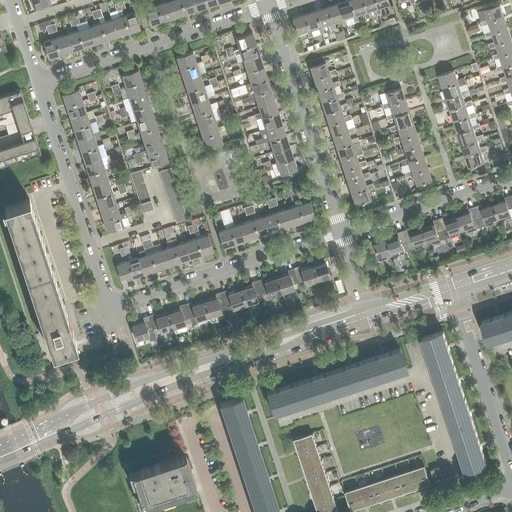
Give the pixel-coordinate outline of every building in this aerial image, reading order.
[(51,3),(49,0),(31,0),(34,9),(51,3)] [(155,4),(161,20),(172,17),(167,0),(155,4)] [(167,0),(172,17),(184,13),(179,0),(167,0)] [(192,0),(179,0),(184,13),(195,9),(192,0)] [(204,0),(192,0),(195,9),(207,5),(204,0)] [(353,21),(355,20),(348,0),(345,0),(337,3),(344,24),(346,24),(344,17),(351,15),(353,21)] [(364,18),(367,17),(361,0),(348,0),(355,20),(358,20),(355,13),(362,11),(364,18)] [(376,14),(378,13),(374,0),(361,0),(367,17),(369,16),(367,9),(374,7),(376,14)] [(374,0),(378,13),(381,12),(378,6),(388,3),(387,0),(374,0)] [(342,25),(344,24),(337,3),(326,7),(333,28),(335,27),(333,21),(339,18),(342,25)] [(144,8),(149,24),(161,20),(155,4),(144,8)] [(484,9),(487,19),(488,21),(503,16),(499,4),(484,9)] [(330,29),(333,28),(326,7),(314,10),(321,32),(323,31),(321,24),(328,22),(330,29)] [(303,14),(310,36),(312,35),(310,28),(317,26),(319,33),(321,32),(314,10),(303,14)] [(134,12),(123,15),(128,32),(140,28),(134,12)] [(308,36),(310,36),(303,14),(291,18),(296,33),(305,30),(308,36)] [(123,15),(111,19),(117,36),(128,32),(123,15)] [(488,21),(487,19),(480,21),(481,26),(488,23),(491,30),(491,32),(507,27),(503,16),(488,21)] [(381,22),(382,26),(395,22),(393,18),(381,22)] [(111,19),(100,23),(105,40),(117,36),(111,19)] [(100,23),(88,27),(94,43),(105,40),(100,23)] [(88,27),(77,30),(82,47),(94,43),(88,27)] [(491,32),(491,30),(484,33),(485,37),(492,35),(494,42),(495,44),(510,39),(507,27),(491,32)] [(77,30),(65,34),(71,51),(82,47),(77,30)] [(331,42),(337,41),(335,33),(333,30),(327,31),(331,42)] [(234,37),(238,48),(255,43),(251,31),(234,37)] [(335,33),(337,41),(345,38),(342,31),(335,33)] [(65,34),(54,38),(59,55),(71,51),(65,34)] [(59,55),(54,38),(42,42),(48,58),(59,55)] [(495,44),(494,42),(487,44),(489,48),(496,46),(498,53),(499,55),(511,50),(511,43),(510,39),(495,44)] [(258,54),(255,43),(238,48),(242,60),(258,54)] [(511,50),(499,55),(498,53),(491,55),(493,60),(500,57),(502,64),(503,66),(511,63),(511,50)] [(179,68),(195,63),(192,51),(175,56),(179,68)] [(262,66),(258,54),(242,60),(246,71),(262,66)] [(309,66),(313,78),(328,73),(327,71),(324,61),(309,66)] [(199,74),(195,63),(179,68),(183,79),(199,74)] [(511,63),(503,66),(502,64),(495,67),(496,71),(503,69),(506,76),(506,78),(511,75),(511,63)] [(266,77),(262,66),(246,71),(249,83),(266,77)] [(120,74),(124,86),(141,81),(137,69),(120,74)] [(334,69),(327,71),(328,73),(313,78),(317,90),(332,85),(331,82),(329,76),(336,73),(334,69)] [(438,74),(442,86),(457,81),(456,79),(453,69),(438,74)] [(203,85),(199,74),(183,79),(186,91),(203,85)] [(511,75),(506,78),(506,76),(499,78),(500,82),(507,80),(509,87),(510,89),(511,88),(511,75)] [(442,86),(446,98),(461,93),(460,90),(458,83),(465,81),(463,76),(456,79),(457,81),(442,86)] [(269,89),(266,77),(249,83),(244,84),(247,92),(248,96),(253,94),(269,89)] [(338,80),(331,82),(332,85),(317,90),(320,101),(336,96),(335,94),(333,87),(339,85),(338,80)] [(144,92),(141,81),(124,86),(128,97),(144,92)] [(207,97),(203,85),(186,91),(190,102),(207,97)] [(389,103),(404,99),(400,86),(385,91),(388,102),(389,103)] [(65,105),(82,100),(78,88),(62,94),(65,105)] [(446,98),(449,109),(465,104),(464,102),(461,95),(468,92),(468,90),(467,88),(460,90),(461,93),(446,98)] [(7,93),(12,109),(13,111),(25,107),(19,89),(7,93)] [(273,100),(269,89),(253,94),(257,105),(273,100)] [(148,103),(144,92),(128,97),(132,109),(148,103)] [(342,92),(335,94),(336,96),(320,101),(324,112),(339,107),(339,105),(336,98),(343,96),(342,92)] [(12,109),(7,93),(0,95),(0,110),(1,113),(12,109)] [(210,108),(207,97),(190,102),(194,113),(210,108)] [(393,115),(408,110),(404,99),(389,103),(388,102),(381,104),(383,108),(390,106),(392,113),(393,115)] [(449,109),(453,121),(468,116),(468,113),(465,106),(472,104),(471,99),(464,102),(465,104),(449,109)] [(86,111),(82,100),(65,105),(69,117),(86,111)] [(277,111),(273,100),(257,105),(261,117),(277,111)] [(152,115),(148,103),(132,109),(136,120),(152,115)] [(346,103),(339,105),(339,107),(324,112),(328,124),(343,119),(342,117),(340,110),(347,107),(346,103)] [(17,125),(30,120),(25,107),(13,111),(17,125)] [(214,119),(210,108),(194,113),(197,125),(214,119)] [(35,136),(30,120),(17,125),(13,111),(12,109),(1,113),(0,113),(0,146),(11,143),(23,139),(35,136)] [(362,113),(366,124),(372,121),(368,110),(362,113)] [(396,126),(412,122),(408,110),(393,115),(392,113),(385,115),(386,120),(393,117),(396,124),(396,126)] [(89,123),(86,111),(69,117),(73,128),(89,123)] [(280,123),(277,111),(261,117),(264,128),(280,123)] [(453,121),(457,132),(472,127),(471,124),(469,118),(476,115),(475,111),(468,113),(468,116),(453,121)] [(349,114),(342,117),(343,119),(328,124),(332,135),(347,130),(346,128),(344,121),(351,119),(349,114)] [(139,131),(156,126),(152,115),(136,120),(139,131)] [(218,131),(214,119),(197,125),(201,136),(218,131)] [(489,122),(488,123),(490,130),(496,128),(494,121),(489,122)] [(400,138),(415,133),(412,122),(396,126),(396,124),(389,127),(390,131),(397,129),(399,136),(400,138)] [(457,132),(461,143),(476,138),(475,136),(473,129),(480,127),(478,122),(471,124),(472,127),(457,132)] [(93,134),(89,123),(73,128),(77,140),(93,134)] [(284,134),(280,123),(264,128),(268,139),(284,134)] [(159,137),(156,126),(139,131),(143,143),(159,137)] [(353,126),(346,128),(347,130),(332,135),(335,147),(351,142),(350,139),(348,132),(354,130),(353,126)] [(222,142),(218,131),(201,136),(205,148),(222,142)] [(404,149),(419,145),(415,133),(400,138),(399,136),(392,138),(394,143),(401,140),(403,147),(404,149)] [(97,146),(93,134),(77,140),(80,151),(97,146)] [(288,146),(284,134),(268,139),(272,151),(288,146)] [(461,143),(464,155),(480,150),(479,147),(477,140),(484,138),(482,134),(475,136),(476,138),(461,143)] [(23,139),(29,157),(40,153),(35,136),(23,139)] [(143,143),(147,154),(163,149),(159,137),(143,143)] [(335,147),(339,158),(354,153),(354,151),(351,144),(358,141),(357,137),(350,139),(351,142),(335,147)] [(23,139),(11,143),(17,161),(29,157),(23,139)] [(11,143),(0,146),(0,147),(6,164),(17,161),(11,143)] [(494,145),(498,157),(505,155),(501,143),(495,145),(494,145)] [(427,168),(423,156),(419,145),(404,149),(403,147),(396,150),(397,154),(404,152),(407,159),(399,161),(401,166),(408,163),(410,170),(411,173),(427,168)] [(464,155),(468,167),(484,162),(480,152),(487,150),(486,145),(479,147),(480,150),(464,155)] [(101,157),(97,146),(80,151),(84,163),(101,157)] [(288,146),(272,151),(276,162),(292,157),(288,146)] [(361,148),(354,151),(354,153),(339,158),(343,169),(358,164),(357,162),(355,155),(362,153),(361,148)] [(167,160),(163,149),(147,154),(151,166),(167,160)] [(383,157),(385,163),(391,161),(389,154),(383,157)] [(104,169),(101,157),(84,163),(88,174),(104,169)] [(295,169),(292,157),(276,162),(279,174),(295,169)] [(343,169),(347,181),(362,176),(361,173),(359,166),(366,164),(364,160),(357,162),(358,164),(343,169)] [(158,171),(160,176),(171,172),(169,167),(158,171)] [(412,175),(415,184),(430,179),(427,168),(411,173),(410,170),(403,172),(405,177),(412,175)] [(88,174),(92,185),(108,180),(104,169),(88,174)] [(141,174),(140,170),(140,169),(130,173),(131,177),(141,174)] [(347,181),(350,192),(366,187),(365,185),(363,178),(369,176),(368,171),(361,173),(362,176),(347,181)] [(161,181),(173,177),(171,172),(160,176),(161,181)] [(131,177),(133,182),(143,179),(141,174),(131,177)] [(161,181),(163,186),(174,182),(173,177),(161,181)] [(145,184),(143,179),(133,182),(134,188),(145,184)] [(112,191),(108,180),(92,185),(95,197),(112,191)] [(391,183),(393,191),(399,189),(397,181),(391,183)] [(165,191),(176,188),(174,182),(163,186),(165,191)] [(372,182),(365,185),(366,187),(350,192),(354,204),(369,199),(366,189),(373,187),(372,182)] [(165,191),(167,197),(178,193),(176,188),(165,191)] [(148,194),(146,189),(136,192),(137,197),(148,194)] [(116,203),(112,191),(95,197),(99,208),(116,203)] [(168,202),(180,198),(178,193),(167,197),(168,202)] [(137,197),(139,202),(149,199),(148,194),(137,197)] [(505,202),(493,205),(497,218),(503,216),(504,220),(511,216),(511,202),(510,195),(503,197),(505,202)] [(4,206),(52,353),(77,345),(29,198),(4,206)] [(168,202),(170,207),(181,203),(180,198),(168,202)] [(149,199),(139,202),(142,211),(152,207),(149,199)] [(308,200),(297,204),(302,221),(314,217),(308,200)] [(119,214),(116,203),(99,208),(103,220),(119,214)] [(172,212),(183,208),(181,203),(170,207),(172,212)] [(297,204),(286,208),(291,225),(302,221),(297,204)] [(497,218),(493,205),(483,209),(481,205),(474,207),(481,227),(493,223),(492,220),(497,218)] [(469,213),(458,217),(462,230),(467,228),(468,232),(481,227),(474,207),(468,209),(469,213)] [(172,212),(173,217),(185,214),(183,208),(172,212)] [(286,208),(274,212),(280,228),(291,225),(286,208)] [(223,223),(227,221),(223,210),(219,211),(212,213),(215,220),(222,218),(223,223)] [(274,212),(263,215),(268,232),(280,228),(274,212)] [(123,226),(119,214),(103,220),(107,231),(123,226)] [(175,222),(187,219),(185,214),(173,217),(175,222)] [(263,215),(251,219),(257,236),(268,232),(263,215)] [(462,230),(458,217),(446,221),(445,217),(438,219),(445,239),(458,235),(456,232),(462,230)] [(251,219),(240,223),(245,239),(257,236),(251,219)] [(445,239),(438,219),(432,221),(434,225),(422,229),(427,245),(445,239)] [(245,239),(240,223),(229,227),(234,243),(245,239)] [(222,247),(234,243),(229,227),(217,230),(222,247)] [(427,245),(422,229),(410,233),(409,229),(403,231),(409,251),(415,249),(427,245)] [(409,251),(403,231),(397,233),(398,236),(386,240),(392,256),(409,251)] [(207,234),(195,238),(200,254),(212,250),(207,234)] [(195,238),(183,241),(189,258),(200,254),(195,238)] [(392,256),(386,240),(375,244),(373,240),(367,242),(374,262),(386,258),(385,255),(390,253),(391,257),(392,256)] [(172,245),(177,262),(189,258),(183,241),(172,245)] [(161,249),(166,265),(177,262),(172,245),(161,249)] [(149,253),(155,269),(166,265),(161,249),(149,253)] [(138,256),(143,273),(155,269),(149,253),(138,256)] [(138,256),(127,260),(132,277),(143,273),(138,256)] [(330,265),(328,257),(323,258),(324,262),(311,267),(315,281),(330,277),(326,266),(330,265)] [(120,280),(132,277),(127,260),(115,264),(120,280)] [(291,269),(296,283),(303,280),(305,285),(315,281),(311,267),(301,270),(300,266),(291,269)] [(275,278),(280,294),(293,289),(292,284),(296,283),(291,269),(287,271),(288,274),(275,278)] [(263,278),(256,281),(260,295),(262,294),(265,304),(271,302),(269,297),(280,294),(275,278),(264,282),(263,278)] [(260,295),(256,281),(251,282),(252,286),(239,290),(244,305),(257,301),(255,296),(260,295)] [(244,305),(239,290),(228,294),(227,290),(220,293),(226,311),(227,311),(228,315),(234,314),(232,309),(244,305)] [(226,311),(220,293),(215,294),(216,298),(203,302),(208,317),(209,317),(210,320),(213,319),(212,316),(226,311)] [(208,317),(203,302),(192,306),(191,302),(184,304),(189,318),(190,318),(192,325),(197,324),(196,321),(208,317)] [(189,318),(184,304),(179,306),(180,310),(168,314),(172,329),(185,325),(183,320),(189,318)] [(488,343),(511,334),(511,311),(482,322),(488,343)] [(172,329),(168,314),(156,318),(154,314),(148,316),(153,330),(159,328),(160,333),(172,329)] [(136,341),(149,337),(150,341),(156,339),(153,330),(148,316),(142,318),(144,322),(131,326),(136,341)] [(454,364),(443,331),(422,338),(433,371),(454,364)] [(406,370),(399,349),(366,359),(373,381),(406,370)] [(373,381),(366,359),(333,370),(340,392),(373,381)] [(444,404),(465,397),(454,364),(433,371),(444,404)] [(307,402),(340,392),(333,370),(300,381),(307,402)] [(300,381),(267,392),(274,413),(307,402),(300,381)] [(252,430),(242,400),(241,397),(220,404),(231,437),(252,430)] [(454,437),(476,430),(465,397),(444,404),(454,437)] [(263,463),(252,430),(231,437),(242,470),(263,463)] [(486,464),(476,430),(454,437),(465,471),(486,464)] [(317,446),(312,433),(296,438),(300,451),(317,446)] [(321,459),(317,446),(300,451),(304,464),(321,459)] [(185,454),(131,472),(143,506),(197,488),(185,454)] [(325,472),(321,459),(304,464),(309,478),(325,472)] [(274,496),(263,463),(242,470),(253,503),(274,496)] [(424,465),(411,469),(416,486),(430,481),(424,465)] [(430,471),(434,481),(442,478),(439,468),(430,471)] [(411,469),(398,474),(403,490),(416,486),(411,469)] [(329,485),(325,472),(309,478),(313,491),(329,485)] [(398,474),(384,478),(390,494),(403,490),(398,474)] [(384,478),(371,482),(377,499),(390,494),(384,478)] [(371,482),(358,487),(364,503),(377,499),(371,482)] [(334,498),(329,485),(313,491),(317,504),(334,498)] [(358,487),(345,491),(350,507),(364,503),(358,487)] [(279,511),(274,496),(253,503),(255,511),(279,511)] [(336,511),(338,511),(334,498),(317,504),(319,511),(336,511)]
